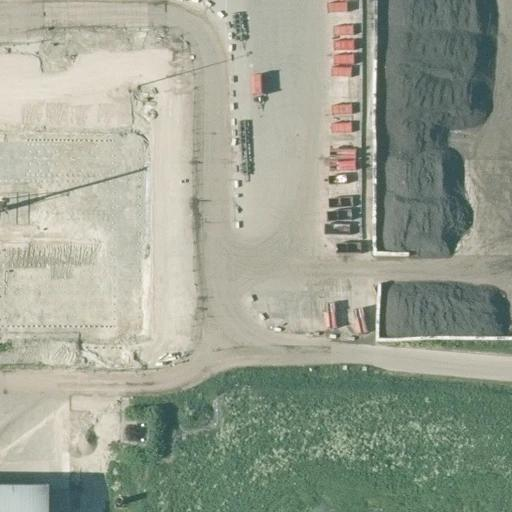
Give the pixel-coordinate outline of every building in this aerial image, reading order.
[(309,12),(331,11),(331,0),(308,1),(309,12)] [(359,15),(360,1),(340,0),(333,0),(333,14),(359,15)] [(139,12),(140,32),(161,31),(160,11),(139,12)] [(172,205),(125,204),(125,228),(172,229),(172,205)] [(364,334),(365,304),(353,303),(352,334),(364,334)] [(0,511),(49,511),(49,490),(0,489),(0,511)]
